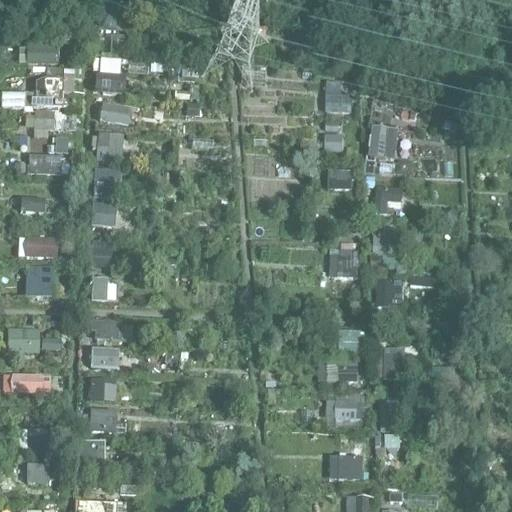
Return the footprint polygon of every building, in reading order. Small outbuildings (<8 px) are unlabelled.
[(100,1),(99,35),(115,36),(116,2),(100,1)] [(240,24),(238,38),(263,42),(265,28),(240,24)] [(77,32),(69,32),(69,40),(78,40),(77,32)] [(313,39),(309,66),(334,70),(339,43),(313,39)] [(57,51),(26,51),(26,69),(57,69),(57,51)] [(32,89),(31,93),(34,96),(34,97),(34,113),(61,114),(61,97),(62,75),(63,72),(46,71),(46,77),(45,82),(35,86),(32,89)] [(74,76),(74,84),(84,84),(84,76),(74,76)] [(96,78),(94,95),(122,98),(123,80),(96,78)] [(325,98),(324,116),(342,117),(351,117),(352,99),(339,99),(339,87),(325,86),(325,98)] [(96,107),(95,117),(99,118),(98,126),(127,131),(130,112),(101,107),(101,108),(96,107)] [(199,108),(186,108),(186,120),(199,120),(199,108)] [(403,113),(401,122),(410,124),(410,123),(412,115),(403,113)] [(36,116),(35,133),(53,134),(53,132),(60,132),(60,118),(54,118),(54,117),(36,116)] [(372,132),(369,161),(395,164),(398,133),(399,131),(381,128),(381,122),(370,120),(369,131),(372,132)] [(339,127),(325,126),(325,135),(338,135),(339,127)] [(342,136),(325,136),(325,156),(342,156),(342,136)] [(97,137),(95,165),(121,167),(123,139),(97,137)] [(29,168),(29,179),(59,180),(65,180),(65,171),(59,171),(59,162),(30,162),(29,168)] [(398,163),(396,178),(411,180),(413,165),(398,163)] [(366,165),(365,178),(379,180),(380,171),(375,171),(376,166),(366,165)] [(110,174),(93,173),(93,202),(114,202),(114,185),(110,184),(110,174)] [(333,175),(332,193),(351,194),(351,175),(333,175)] [(375,191),(375,181),(366,181),(366,191),(375,191)] [(376,191),(373,218),(386,219),(387,206),(400,207),(403,201),(401,193),(376,191)] [(18,202),(18,215),(44,217),(45,202),(18,202)] [(92,208),(90,231),(113,232),(114,210),(92,208)] [(314,210),(314,217),(330,218),(330,210),(314,210)] [(374,230),(373,256),(373,257),(378,258),(393,258),(395,252),(394,241),(394,231),(374,230)] [(205,232),(204,243),(212,243),(213,232),(205,232)] [(14,242),(13,261),(54,262),(54,256),(50,256),(50,243),(14,242)] [(92,246),(90,270),(111,272),(112,254),(111,254),(112,248),(92,246)] [(330,253),(330,281),(356,282),(357,254),(330,253)] [(373,256),(370,256),(371,273),(377,273),(377,274),(384,274),(384,263),(377,263),(378,258),(373,257),(373,256)] [(26,271),(25,300),(51,301),(52,272),(26,271)] [(91,282),(90,306),(106,306),(107,282),(91,282)] [(409,282),(408,291),(434,293),(435,284),(409,282)] [(376,285),(375,312),(392,313),(392,305),(397,305),(402,306),(403,286),(393,286),(376,285)] [(90,324),(89,335),(94,335),(93,343),(120,346),(120,343),(131,344),(133,328),(122,327),(90,324)] [(331,335),(330,358),(359,358),(360,335),(337,334),(337,335),(331,335)] [(8,335),(8,355),(37,356),(37,335),(8,335)] [(42,342),(41,354),(60,355),(61,343),(42,342)] [(384,346),(376,346),(376,355),(384,355),(384,384),(404,383),(404,352),(384,352),(384,346)] [(91,350),(89,367),(115,368),(116,351),(91,350)] [(357,368),(326,368),(326,386),(357,386),(357,368)] [(11,379),(10,396),(11,397),(42,397),(42,396),(50,396),(50,381),(42,381),(42,380),(11,379)] [(90,383),(88,406),(114,408),(115,384),(90,383)] [(335,404),(334,423),(335,424),(356,425),(356,423),(362,423),(362,406),(356,406),(356,404),(335,404)] [(380,405),(379,413),(381,424),(398,423),(399,413),(397,404),(380,405)] [(88,426),(88,436),(115,437),(116,414),(89,413),(89,418),(88,426)] [(76,416),(76,428),(81,428),(81,426),(88,426),(89,418),(82,418),(82,416),(76,416)] [(26,435),(26,453),(46,453),(46,436),(26,435)] [(385,440),(375,440),(376,453),(400,452),(399,441),(385,441),(385,440)] [(104,445),(80,445),(80,473),(104,473),(104,445)] [(174,458),(173,473),(186,473),(186,458),(174,458)] [(341,462),(340,484),(363,484),(363,463),(341,462)] [(48,468),(18,468),(18,488),(48,488),(48,468)] [(390,497),(390,506),(402,506),(402,497),(390,497)] [(347,500),(347,511),(370,511),(371,500),(347,500)]
